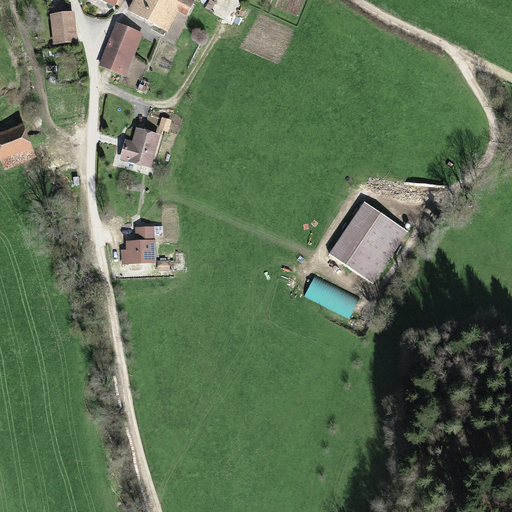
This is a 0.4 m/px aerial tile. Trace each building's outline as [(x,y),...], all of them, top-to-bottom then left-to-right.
[(137,0),(131,13),(129,15),(165,34),(177,12),(185,16),(191,5),(183,0),(137,0)] [(76,41),(72,12),(48,16),(52,44),(76,41)] [(106,45),(132,56),(141,35),(115,25),(106,45)] [(125,75),(132,56),(106,45),(99,64),(125,75)] [(169,70),(172,61),(158,56),(155,65),(169,70)] [(157,129),(167,133),(171,119),(161,116),(157,129)] [(33,157),(19,124),(0,131),(0,161),(3,169),(33,157)] [(136,147),(133,160),(149,164),(157,134),(135,129),(132,142),(131,145),(136,147)] [(121,157),(133,160),(136,147),(131,145),(124,144),(121,157)] [(54,160),(59,170),(76,162),(72,152),(54,160)] [(373,280),(405,230),(364,204),(332,254),(373,280)] [(161,225),(134,226),(135,240),(154,239),(154,242),(162,241),(161,225)] [(135,240),(125,241),(125,249),(119,249),(120,264),(156,262),(154,242),(154,239),(135,240)] [(157,269),(166,269),(167,261),(157,260),(157,269)] [(313,276),(303,297),(349,318),(359,297),(313,276)]
